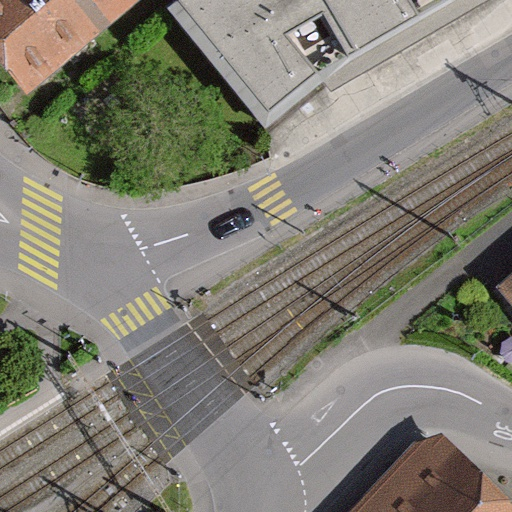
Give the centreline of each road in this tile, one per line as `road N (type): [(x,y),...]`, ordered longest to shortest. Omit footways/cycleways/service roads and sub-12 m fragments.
road 1 (residential): [(107,258),(272,198),(511,60)]
road 2 (residential): [(511,419),(434,385),(394,383),(345,403),(253,488)]
road 3 (residential): [(107,258),(250,462),(253,488)]
